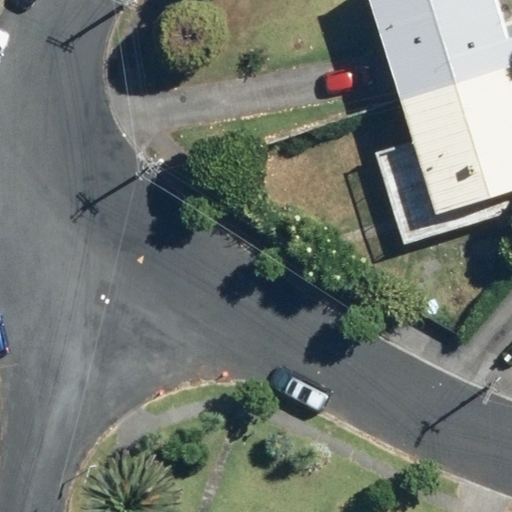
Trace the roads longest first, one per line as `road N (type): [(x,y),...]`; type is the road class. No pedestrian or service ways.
road 1 (residential): [(86,252),(413,424),(511,454)]
road 2 (residential): [(75,0),(49,38),(24,104),(39,178),(86,252)]
road 3 (residential): [(86,252),(20,511)]
